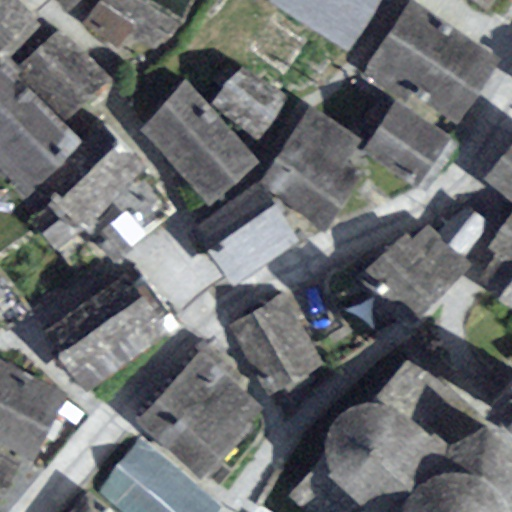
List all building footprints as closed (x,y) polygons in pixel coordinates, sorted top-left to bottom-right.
[(0,0),(0,54),(37,15),(20,0),(0,0)] [(55,0),(64,10),(76,0),(55,0)] [(192,0),(101,0),(84,23),(116,49),(130,34),(154,49),(182,23),(192,0)] [(265,0),(264,3),(349,54),(382,0),(265,0)] [(472,0),(485,9),(492,0),(472,0)] [(502,60),(412,2),(370,66),(460,125),(502,60)] [(61,26),(19,63),(67,117),(109,81),(61,26)] [(0,171),(30,203),(85,148),(5,66),(0,69),(0,171)] [(285,98),(241,70),(210,104),(256,139),(285,98)] [(185,83),(141,129),(208,206),(258,161),(185,83)] [(449,142),(397,106),(365,152),(416,187),(449,142)] [(358,141),(310,108),(258,183),(320,226),(352,180),(338,170),(358,141)] [(111,260),(172,214),(141,179),(147,168),(108,125),(85,148),(30,203),(23,209),(62,254),(86,231),(93,237),(111,260)] [(511,145),(484,180),(511,203),(511,145)] [(260,187),(228,208),(265,266),(298,245),(260,187)] [(233,287),(265,266),(228,208),(195,228),(233,287)] [(496,255),(479,280),(511,308),(511,213),(487,248),(496,255)] [(465,266),(428,226),(411,242),(404,235),(357,278),(399,325),(465,266)] [(123,274),(83,303),(127,363),(167,334),(123,274)] [(283,296),(228,327),(267,397),(322,366),(283,296)] [(87,393),(127,363),(83,303),(42,333),(87,393)] [(200,352),(138,422),(203,481),(261,409),(200,352)] [(0,361),(0,446),(33,463),(66,397),(0,361)] [(511,511),(511,451),(486,429),(406,363),(376,406),(360,407),(342,416),(326,433),(321,457),(291,498),(308,511),(511,511)] [(511,388),(487,412),(511,438),(511,388)] [(98,494),(119,511),(218,511),(221,508),(140,438),(98,494)] [(0,503),(18,466),(0,457),(0,503)] [(114,511),(88,492),(72,511),(114,511)]
